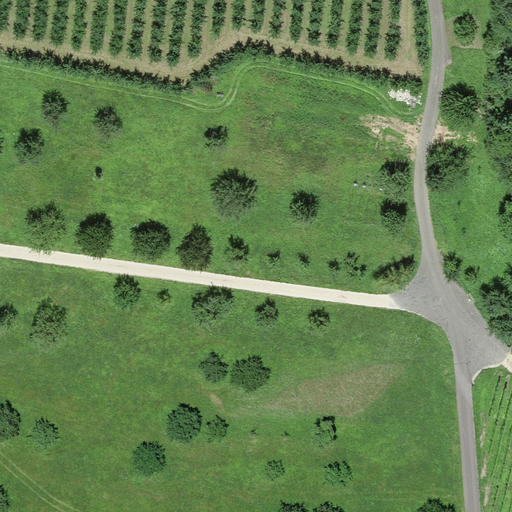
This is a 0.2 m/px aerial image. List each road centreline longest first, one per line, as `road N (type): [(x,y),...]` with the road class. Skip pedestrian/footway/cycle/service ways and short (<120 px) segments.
road 1 (track): [(0,252),(449,308)]
road 2 (track): [(430,0),(435,68),(420,163),(426,239),(449,308)]
road 3 (track): [(449,308),(472,511)]
